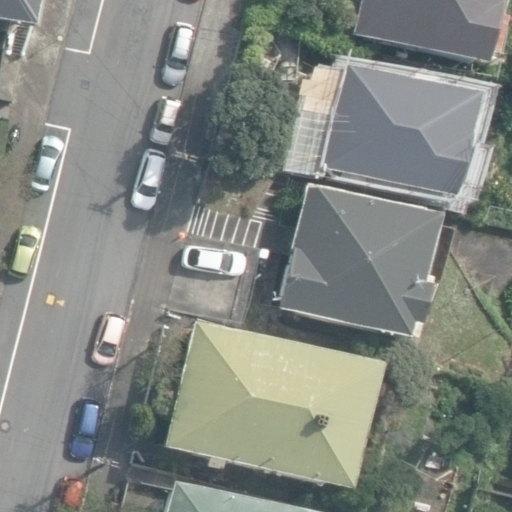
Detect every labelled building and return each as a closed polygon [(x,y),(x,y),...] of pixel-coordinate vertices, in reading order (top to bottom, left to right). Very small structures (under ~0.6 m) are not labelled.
[(0,0),(0,27),(21,31),(27,0),(32,0),(40,1),(40,0),(0,0)] [(355,0),(346,38),(472,70),(476,58),(482,59),(492,23),(483,20),(488,0),(355,0)] [(312,171),(439,203),(442,190),(451,192),(460,157),(451,155),(465,99),(338,68),(312,171)] [(271,312),(394,341),(395,337),(409,340),(423,277),(413,275),(426,220),(300,190),(271,312)] [(157,449),(337,494),(367,369),(188,325),(157,449)] [(274,511),(167,484),(159,511),(274,511)]
